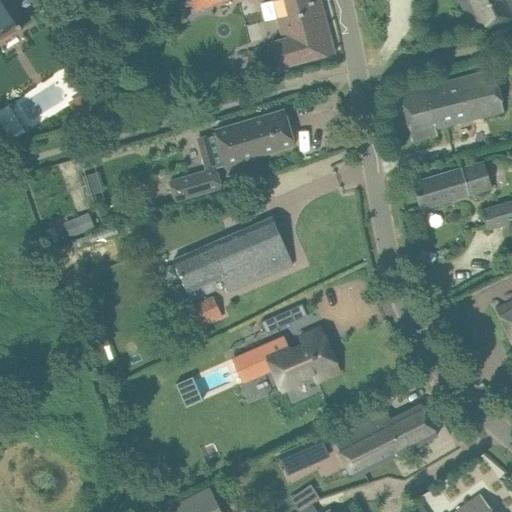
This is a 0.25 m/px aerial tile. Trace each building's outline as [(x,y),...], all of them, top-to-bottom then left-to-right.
[(0,0),(0,28),(10,22),(15,29),(39,14),(29,0),(0,0)] [(225,0),(187,0),(192,12),(225,0)] [(319,0),(271,0),(282,40),(271,42),(272,48),(277,67),(333,53),(319,0)] [(511,0),(458,0),(473,31),(511,12),(511,0)] [(492,69),(419,88),(400,93),(412,141),(434,135),(432,127),(449,123),(503,109),(492,69)] [(68,103),(77,118),(95,107),(86,92),(68,103)] [(215,134),(197,139),(206,170),(215,167),(216,168),(225,165),(290,146),(294,145),(283,109),(279,111),(266,115),(214,130),(214,131),(215,134)] [(478,162),(411,183),(419,209),(486,189),(478,162)] [(206,170),(168,181),(174,203),(222,189),(216,168),(215,167),(206,170)] [(83,176),(89,195),(103,191),(97,172),(83,176)] [(511,199),(480,209),(487,230),(511,222),(511,199)] [(94,229),(89,214),(63,223),(69,239),(94,229)] [(172,260),(186,292),(221,277),(228,292),(292,264),(271,217),(172,260)] [(212,296),(184,308),(185,310),(178,313),(185,329),(192,326),(192,328),(221,316),(212,296)] [(511,298),(495,307),(511,341),(511,298)] [(0,337),(21,330),(11,303),(0,306),(0,337)] [(289,309),(294,321),(307,316),(302,304),(289,309)] [(266,334),(278,328),(273,316),(260,322),(266,334)] [(283,336),(233,358),(244,381),(273,369),(282,389),(306,379),(305,376),(311,373),(315,382),(340,371),(320,327),(299,336),(302,342),(301,343),(302,344),(290,349),(289,348),(283,336)] [(189,407),(205,400),(195,375),(178,383),(189,407)] [(384,407),(330,434),(352,478),(437,435),(421,403),(390,418),(384,407)] [(319,436),(304,443),(312,461),(328,454),(319,436)] [(312,484),(292,497),(301,511),(321,497),(312,484)] [(169,507),(171,511),(220,511),(209,487),(169,507)] [(451,511),(492,511),(479,493),(451,511)]
